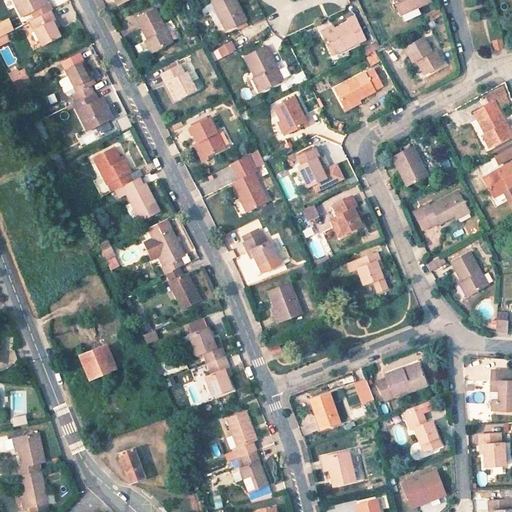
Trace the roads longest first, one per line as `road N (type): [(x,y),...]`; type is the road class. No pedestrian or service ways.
road 1 (residential): [(268,390),(233,300),(80,0)]
road 2 (residential): [(434,318),(363,167),(366,137),(473,81)]
road 3 (tertiary): [(0,259),(82,467),(129,511)]
road 4 (residential): [(268,390),(434,318)]
road 5 (residential): [(455,346),(464,511)]
road 6 (residential): [(304,511),(268,390)]
